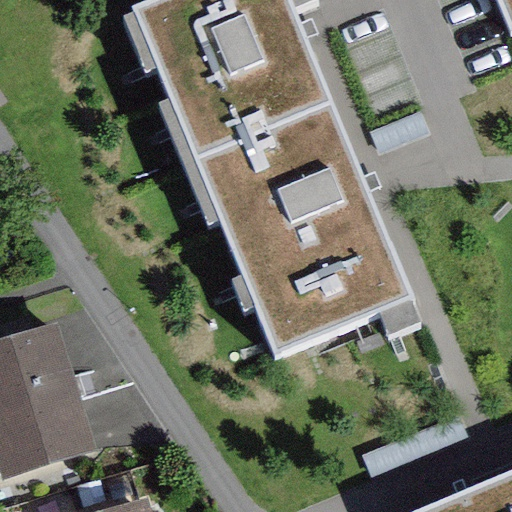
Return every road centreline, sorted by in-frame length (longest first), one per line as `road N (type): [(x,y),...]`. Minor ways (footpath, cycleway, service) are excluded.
road 1 (residential): [(0,138),(238,511)]
road 2 (unknown): [(378,511),(510,457)]
